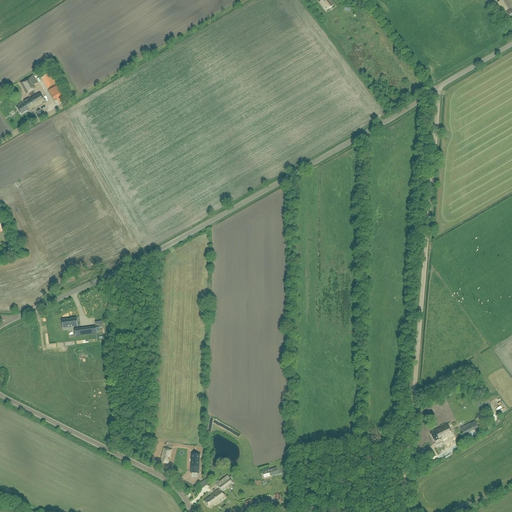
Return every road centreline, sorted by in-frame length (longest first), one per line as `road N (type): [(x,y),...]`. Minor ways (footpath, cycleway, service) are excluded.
road 1 (tertiary): [(19,316),(160,249),(511,43)]
road 2 (track): [(439,87),(401,511)]
road 3 (tertiary): [(189,511),(153,472),(0,394)]
road 4 (track): [(242,0),(58,108)]
